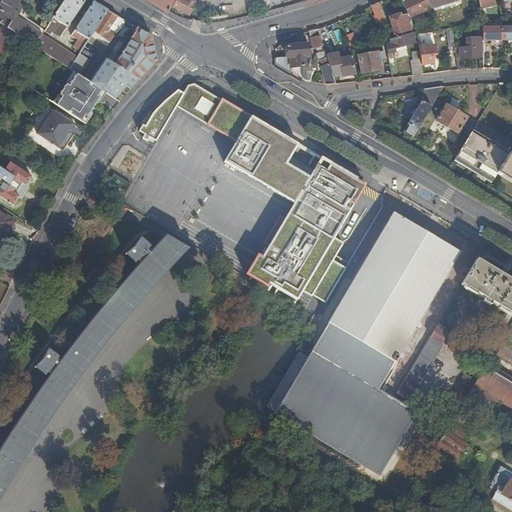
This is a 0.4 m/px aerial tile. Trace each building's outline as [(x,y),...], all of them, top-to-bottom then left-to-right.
[(27,0),(0,0),(0,1),(1,2),(19,12),(22,9),(27,0)] [(65,0),(59,9),(45,31),(50,34),(52,32),(60,37),(84,0),(65,0)] [(65,0),(52,0),(50,3),(59,9),(65,0)] [(150,0),(167,9),(171,0),(150,0)] [(190,13),(195,3),(188,0),(177,0),(174,6),(190,13)] [(410,0),(404,0),(401,2),(407,15),(408,17),(430,8),(426,0),(411,0),(410,0)] [(19,12),(1,2),(0,4),(0,22),(3,24),(10,28),(19,12)] [(108,11),(93,2),(71,35),(81,41),(75,50),(80,53),(94,32),(108,11)] [(377,3),(370,7),(377,25),(385,22),(377,3)] [(30,14),(22,9),(19,12),(10,28),(15,32),(35,45),(42,36),(43,34),(24,22),(30,14)] [(125,21),(108,11),(94,32),(110,42),(114,37),(120,28),(121,29),(125,21)] [(408,17),(407,15),(400,18),(399,15),(390,18),(395,38),(410,34),(407,27),(412,25),(408,17)] [(3,24),(0,28),(0,55),(15,32),(10,28),(3,24)] [(324,26),(316,29),(321,45),(323,48),(330,46),(324,26)] [(511,27),(500,28),(500,41),(511,40),(511,27)] [(151,38),(136,28),(116,65),(139,80),(157,60),(151,38)] [(482,41),(500,41),(500,28),(482,28),(482,41)] [(316,29),(307,31),(313,48),(315,47),(321,45),(316,29)] [(447,30),(449,47),(455,46),(455,43),(453,29),(447,30)] [(94,32),(80,53),(77,58),(70,68),(75,72),(79,74),(104,91),(107,93),(108,94),(112,88),(115,90),(121,84),(129,90),(139,80),(116,65),(113,63),(120,49),(110,42),(94,32)] [(385,45),(387,54),(395,53),(394,48),(415,43),(412,33),(410,34),(395,38),(389,40),(389,43),(385,44),(385,45)] [(352,35),(344,38),(350,50),(357,48),(352,35)] [(70,68),(77,58),(42,36),(35,45),(41,49),(70,68)] [(477,55),(482,55),(481,38),(465,39),(465,47),(459,48),(459,59),(477,58),(477,55)] [(286,58),(275,58),(275,63),(295,75),(305,81),(309,82),(311,71),(315,71),(315,61),(309,62),(309,59),(309,57),(308,50),(308,45),(285,46),(286,58)] [(321,45),(315,47),(317,53),(323,50),(323,48),(321,45)] [(420,59),(420,65),(433,63),(432,56),(435,55),(434,46),(418,48),(419,51),(420,59)] [(411,51),(412,60),(420,59),(419,51),(411,51)] [(360,73),(380,69),(376,53),(356,56),(360,73)] [(342,77),(356,74),(355,69),(353,70),(350,57),(344,59),(343,56),(338,58),(342,77)] [(320,75),(322,84),(327,85),(335,84),(326,58),(320,60),(319,59),(316,60),(317,61),(317,63),(320,62),(322,66),(319,67),(322,74),(320,75)] [(411,76),(422,75),(420,65),(420,59),(412,60),(410,60),(411,76)] [(79,74),(75,72),(68,82),(67,84),(71,86),(79,74)] [(88,116),(91,111),(97,102),(104,91),(79,74),(71,86),(67,84),(60,95),(63,97),(57,106),(80,122),(85,115),(88,116)] [(120,101),(129,90),(121,84),(115,90),(112,88),(108,94),(120,101)] [(142,125),(139,131),(145,134),(143,138),(148,141),(150,137),(157,141),(177,106),(237,142),(224,162),(294,204),(285,220),(279,216),(264,243),(269,246),(262,257),(258,255),(246,275),(270,289),(272,285),(297,300),(303,290),(326,303),(346,268),(333,261),(343,243),(334,238),(365,186),(356,180),(338,170),(314,155),(303,175),(286,164),(297,145),(282,136),(194,84),(188,84),(185,93),(179,90),(173,95),(169,98),(165,101),(159,107),(152,114),(142,125)] [(442,87),(420,90),(422,98),(406,124),(407,125),(402,133),(412,138),(442,87)] [(100,102),(107,93),(104,91),(97,102),(100,102)] [(58,96),(53,104),(57,106),(63,97),(60,95),(58,96)] [(456,133),(466,116),(445,104),(435,121),(456,133)] [(73,125),(53,111),(37,134),(57,148),(73,125)] [(80,122),(85,125),(93,113),(91,111),(88,116),(85,115),(80,122)] [(472,132),(477,123),(470,119),(462,132),(469,136),(470,134),(472,132)] [(508,154),(472,132),(470,134),(507,156),(508,154)] [(470,134),(469,136),(455,159),(492,181),(496,174),(507,156),(470,134)] [(511,155),(508,154),(507,156),(496,174),(511,183),(511,155)] [(0,186),(0,195),(13,204),(18,196),(12,192),(19,181),(25,186),(31,176),(10,162),(4,171),(0,168),(0,182),(2,184),(0,186)] [(115,174),(111,181),(126,190),(128,191),(132,184),(115,174)] [(18,196),(25,186),(19,181),(12,192),(18,196)] [(105,190),(120,200),(125,191),(110,182),(105,190)] [(394,362),(460,252),(455,249),(393,212),(328,323),(394,362)] [(0,235),(3,231),(6,233),(13,222),(0,213),(0,235)] [(179,252),(163,242),(152,255),(147,251),(150,248),(140,239),(135,248),(126,255),(136,264),(138,261),(143,265),(124,286),(103,311),(78,343),(62,364),(56,361),(59,357),(47,349),(43,358),(35,368),(46,376),(48,373),(53,376),(34,402),(18,427),(1,452),(0,454),(0,489),(2,486),(27,445),(39,428),(59,397),(75,376),(93,352),(122,317),(144,291),(171,261),(179,252)] [(482,263),(476,259),(461,284),(467,288),(482,263)] [(511,306),(511,280),(482,263),(467,288),(508,312),(511,306)] [(385,377),(394,362),(328,323),(275,412),(379,475),(415,415),(377,391),(385,377)] [(443,329),(437,325),(397,393),(409,401),(442,345),(444,347),(450,336),(441,331),(443,329)] [(511,362),(511,341),(507,338),(497,353),(511,362)] [(511,378),(486,363),(476,380),(467,397),(487,410),(493,413),(499,402),(510,409),(511,410),(511,378)] [(464,373),(444,409),(455,416),(467,397),(476,380),(464,373)] [(455,416),(452,421),(455,424),(456,423),(461,426),(466,417),(478,425),(487,410),(467,397),(455,416)] [(455,416),(444,409),(437,420),(448,427),(452,421),(455,416)] [(487,410),(478,425),(486,430),(494,414),(493,413),(487,410)] [(504,419),(511,424),(511,421),(509,419),(510,418),(505,415),(503,419),(504,419)] [(461,426),(456,423),(455,424),(451,431),(463,438),(468,430),(461,426)] [(446,432),(438,445),(458,458),(467,444),(446,432)] [(509,511),(511,511),(511,510),(511,476),(499,469),(483,496),(509,511)]
